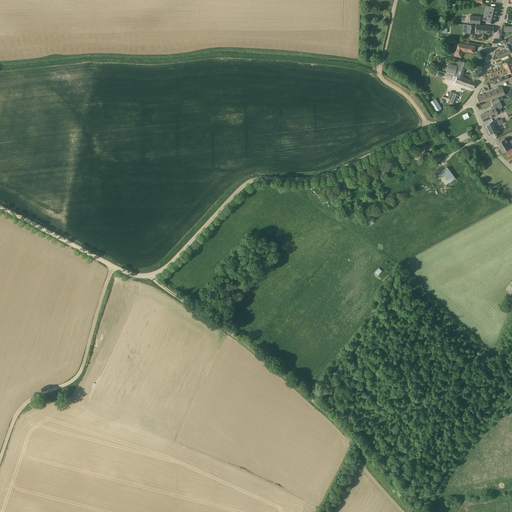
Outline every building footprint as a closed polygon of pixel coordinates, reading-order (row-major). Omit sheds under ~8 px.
[(498,8),(490,6),(487,18),(470,15),(469,23),(476,23),(479,24),(480,20),(487,21),(486,22),(494,23),(498,8)] [(469,25),(467,24),(466,32),(474,33),(474,32),(476,32),(492,34),(493,34),(493,27),(476,25),(469,25)] [(505,48),(511,45),(511,36),(511,37),(508,38),(502,41),(502,40),(502,41),(505,48)] [(461,57),(462,51),(474,53),(475,46),(456,43),(454,56),(461,57)] [(511,45),(505,48),(506,50),(496,53),(497,57),(511,51),(511,45)] [(446,72),(454,74),(461,77),(466,63),(459,60),(457,66),(448,63),(446,72)] [(511,71),(511,64),(510,61),(503,64),(504,68),(488,75),(490,81),(511,71)] [(461,77),(454,74),(453,76),(456,77),(455,82),(473,88),(476,82),(461,77)] [(477,97),(480,104),(505,94),(503,87),(477,97)] [(435,98),(429,102),(436,112),(442,108),(435,98)] [(498,115),(496,110),(503,107),(500,102),(493,105),(495,108),(481,115),(484,121),(498,115)] [(485,124),(488,130),(491,135),(498,132),(496,127),(503,123),(502,120),(499,122),(498,119),(494,121),(493,120),(485,124)] [(468,132),(454,138),(457,145),(471,139),(468,132)] [(505,138),(496,144),(502,153),(511,146),(511,139),(507,143),(505,138)] [(447,167),(437,174),(445,185),(455,178),(447,167)]
